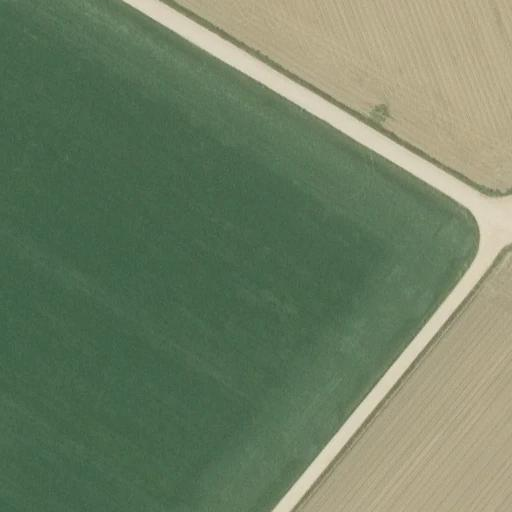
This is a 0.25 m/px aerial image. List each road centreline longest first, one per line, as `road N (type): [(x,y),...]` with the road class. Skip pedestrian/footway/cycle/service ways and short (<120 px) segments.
road 1 (track): [(136,0),(511,226)]
road 2 (track): [(511,226),(285,511)]
